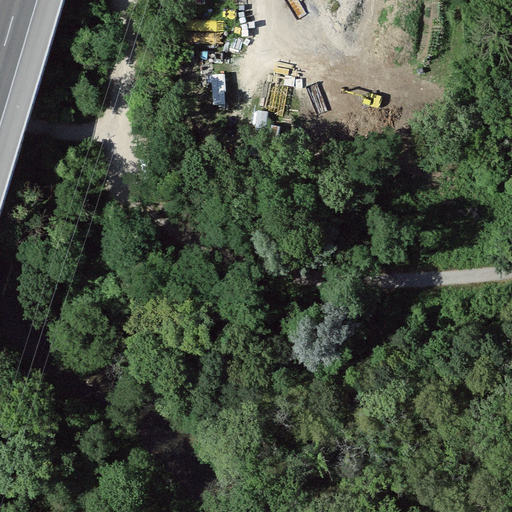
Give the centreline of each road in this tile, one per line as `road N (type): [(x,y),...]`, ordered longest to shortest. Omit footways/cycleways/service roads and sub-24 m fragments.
road 1 (track): [(132,0),(127,164),(134,184),(187,238),(265,272),(308,279),(511,270)]
road 2 (track): [(289,0),(302,30),(355,78),(382,89),(427,91),(449,70),(454,0)]
road 3 (track): [(124,132),(0,119)]
